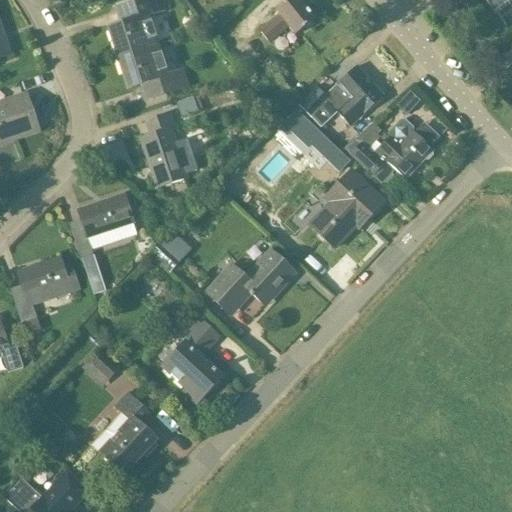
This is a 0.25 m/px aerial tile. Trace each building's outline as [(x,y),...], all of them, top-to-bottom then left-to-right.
[(130,22),(108,29),(118,60),(156,47),(146,17),(164,11),(160,0),(144,0),(124,7),(130,22)] [(278,16),(258,32),(268,44),(288,28),(294,36),(314,20),(298,0),(286,0),(274,11),(278,16)] [(511,0),(463,0),(464,1),(464,0),(483,0),(496,16),(511,3),(511,0)] [(0,59),(9,56),(0,28),(0,59)] [(156,47),(118,60),(128,91),(149,83),(154,98),(188,87),(182,71),(166,76),(156,47)] [(338,89),(331,97),(342,108),(335,115),(348,129),(365,113),(382,97),(355,68),(335,86),(338,89)] [(316,88),(298,107),(304,113),(311,120),(326,105),(329,101),(316,88)] [(409,91),(396,106),(406,116),(420,101),(409,91)] [(196,97),(178,103),(182,117),(201,111),(196,97)] [(24,98),(0,105),(0,143),(36,131),(29,113),(24,98)] [(287,138),(304,120),(295,112),(278,130),(287,138)] [(149,137),(140,140),(156,189),(186,179),(170,131),(174,130),(169,114),(144,122),(149,137)] [(360,146),(350,156),(380,186),(381,184),(385,185),(391,179),(390,175),(394,171),(405,181),(423,161),(426,163),(432,157),(430,154),(432,151),(414,135),(413,129),(405,121),(400,122),(388,135),(388,138),(380,146),(376,142),(379,139),(377,137),(380,133),(371,125),(355,141),(360,146)] [(341,155),(331,166),(339,174),(349,163),(341,155)] [(330,203),(308,227),(333,250),(355,227),(359,230),(383,204),(349,173),(325,199),(330,203)] [(80,221),(68,225),(80,260),(92,257),(86,239),(132,223),(124,197),(77,212),(80,221)] [(158,243),(148,255),(165,271),(176,259),(158,243)] [(213,285),(204,294),(231,320),(252,297),(260,305),(280,283),(284,287),(295,275),(270,251),(244,278),(230,266),(213,285)] [(21,287),(9,291),(20,323),(24,337),(38,332),(34,319),(30,307),(45,302),(78,291),(71,269),(63,272),(59,259),(16,273),(21,287)] [(94,297),(105,293),(100,279),(89,283),(94,297)] [(184,343),(162,367),(186,389),(189,385),(202,397),(221,377),(208,366),(207,367),(200,360),(201,359),(198,356),(206,347),(208,350),(218,339),(200,321),(189,332),(192,335),(185,344),(184,343)] [(0,358),(2,357),(8,374),(23,369),(15,345),(8,348),(0,325),(0,358)] [(99,351),(86,364),(106,383),(119,370),(99,351)] [(120,415),(91,448),(99,455),(122,476),(142,455),(146,458),(148,455),(156,447),(152,444),(155,441),(139,426),(148,415),(126,394),(113,408),(117,412),(120,415)] [(0,411),(0,427),(3,431),(12,423),(0,411)] [(19,480),(2,498),(17,511),(69,511),(78,502),(88,491),(67,472),(57,483),(41,500),(19,480)]
